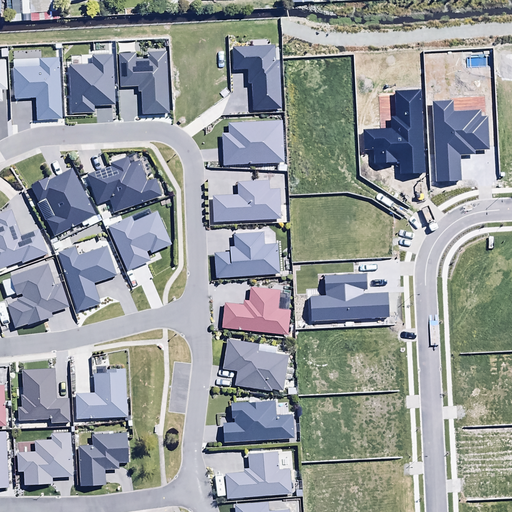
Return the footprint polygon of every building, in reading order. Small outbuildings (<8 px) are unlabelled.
[(20,0),(21,17),(54,16),(53,0),(20,0)] [(221,0),(199,0),(199,9),(222,8),(221,0)] [(309,162),(300,162),(300,174),(309,174),(309,162)] [(0,489),(8,489),(6,434),(0,433),(0,489)] [(73,477),(70,434),(51,435),(51,441),(35,442),(35,454),(17,455),(18,475),(23,474),(24,488),(52,486),(51,479),(73,477)] [(127,435),(92,437),(92,448),(78,449),(80,487),(106,485),(106,472),(119,472),(119,465),(128,464),(127,435)]
